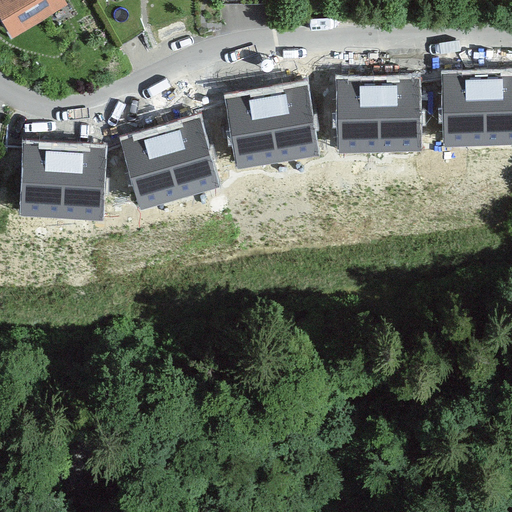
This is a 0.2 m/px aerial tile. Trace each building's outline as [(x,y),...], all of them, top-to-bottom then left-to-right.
[(63,0),(0,0),(0,21),(10,41),(69,11),(63,0)] [(511,68),(443,70),(444,147),(511,145),(511,68)] [(421,74),(336,76),(338,153),(423,151),(421,74)] [(308,80),(224,94),(236,170),(320,156),(308,80)] [(201,114),(120,136),(140,211),(222,188),(201,114)] [(106,145),(23,140),(19,217),(102,221),(106,145)]
